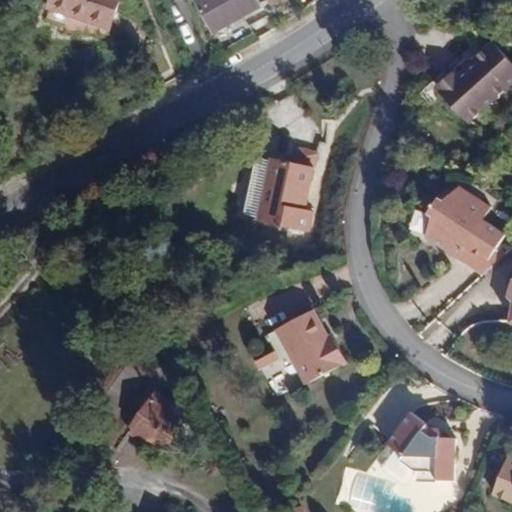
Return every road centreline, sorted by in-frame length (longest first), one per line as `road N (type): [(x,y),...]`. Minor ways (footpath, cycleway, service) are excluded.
road 1 (residential): [(511,403),(466,390),(411,351),(380,307),(363,258),(368,207),(403,75),(401,36),(379,0)]
road 2 (tertiary): [(0,211),(236,82),(359,0)]
